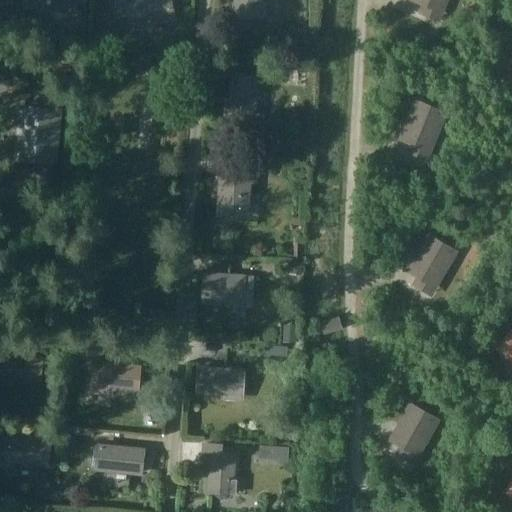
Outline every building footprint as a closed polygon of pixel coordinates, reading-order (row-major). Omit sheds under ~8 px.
[(70,14),(70,0),(35,0),(34,11),(70,14)] [(118,18),(125,16),(129,32),(176,19),(170,0),(138,0),(127,3),(126,0),(119,0),(114,1),(118,18)] [(261,0),(232,0),(232,18),(265,20),(265,3),(261,3),(261,0)] [(444,0),(412,0),(413,0),(440,11),(444,0)] [(68,58),(59,57),(57,71),(67,71),(68,58)] [(227,99),(223,99),(222,116),(254,118),(257,75),(229,73),(227,99)] [(415,102),(401,139),(428,150),(443,113),(415,102)] [(61,111),(20,108),(16,159),(53,162),(55,142),(58,142),(61,111)] [(249,219),(251,172),(217,170),(214,218),(249,219)] [(408,271),(433,286),(453,252),(428,237),(408,271)] [(243,306),(243,289),(252,290),(253,275),(202,273),(201,304),(243,306)] [(511,332),(501,353),(511,359),(511,317),(505,327),(511,332)] [(42,357),(0,352),(0,385),(14,387),(14,381),(40,384),(42,357)] [(106,363),(97,362),(94,394),(111,396),(111,391),(138,393),(140,366),(130,365),(131,357),(107,355),(106,363)] [(239,369),(197,367),(194,393),(221,395),(221,400),(238,401),(239,369)] [(390,440),(416,455),(435,420),(410,406),(390,440)] [(16,436),(0,434),(0,467),(12,469),(13,464),(48,467),(52,432),(17,429),(16,436)] [(200,465),(206,466),(205,493),(238,496),(239,479),(233,478),(235,451),(222,451),(222,444),(201,442),(200,465)] [(144,448),(96,444),(94,471),(142,476),(144,448)]
